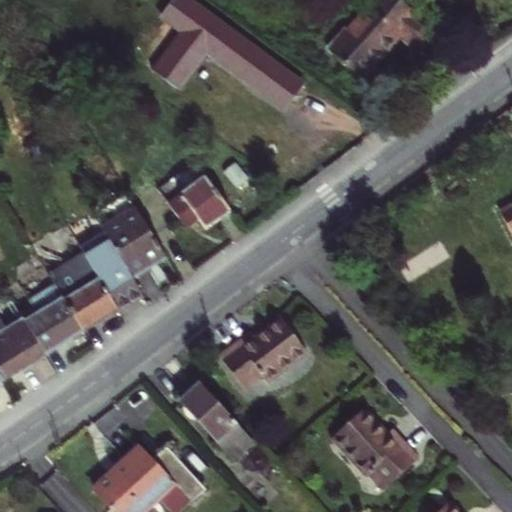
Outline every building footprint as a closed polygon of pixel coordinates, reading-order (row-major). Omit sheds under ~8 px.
[(285,112),(304,85),(270,61),(268,64),(187,7),(189,4),(182,0),(176,0),(160,24),(180,38),(183,40),(177,47),(174,45),(154,74),(180,92),(205,56),(211,60),(214,56),(246,78),(243,82),(285,112)] [(422,0),(350,0),(327,27),(359,54),(395,13),(404,21),(422,0)] [(268,64),(270,61),(189,4),(187,7),(268,64)] [(183,40),(180,38),(174,45),(177,47),(183,40)] [(246,78),(214,56),(211,60),(243,82),(246,78)] [(200,222),(206,231),(231,213),(206,179),(182,197),(180,195),(167,205),(187,232),(200,222)] [(137,190),(105,209),(122,237),(144,274),(176,255),(137,190)] [(122,237),(97,252),(130,307),(155,291),(144,274),(122,237)] [(61,273),(63,277),(94,328),(130,307),(97,252),(61,273)] [(32,318),(53,353),(94,328),(63,277),(22,302),(32,318)] [(0,305),(0,358),(12,378),(53,353),(32,318),(22,324),(20,321),(15,324),(12,319),(9,321),(0,305)] [(253,343),(222,366),(246,399),(264,385),(269,392),(309,363),(285,330),(258,349),(253,343)] [(0,385),(12,378),(0,358),(0,385)] [(223,454),(244,436),(192,379),(171,397),(223,454)] [(393,439),(387,444),(364,419),(334,447),(368,485),(374,479),(389,496),(419,468),(393,439)] [(138,449),(87,495),(103,511),(154,511),(160,507),(164,511),(186,511),(205,495),(168,453),(153,466),(138,449)]
